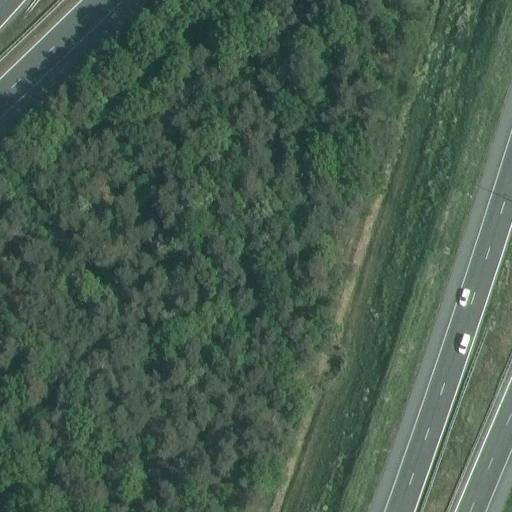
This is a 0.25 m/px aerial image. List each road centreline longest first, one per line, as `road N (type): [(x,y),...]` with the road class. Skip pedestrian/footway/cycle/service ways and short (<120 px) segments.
road 1 (motorway): [(511,162),(393,511)]
road 2 (motorway): [(0,103),(108,0)]
